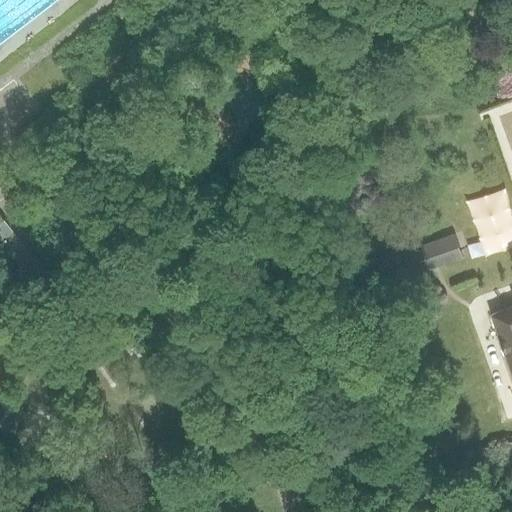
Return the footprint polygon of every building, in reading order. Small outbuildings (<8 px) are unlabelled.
[(115,12),(122,21),(129,17),(122,7),(115,12)] [(30,223),(46,210),(37,198),(21,211),(30,223)] [(0,240),(29,278),(42,268),(0,213),(0,240)] [(421,247),(429,268),(462,256),(454,235),(421,247)] [(511,373),(511,306),(491,314),(511,373)]
